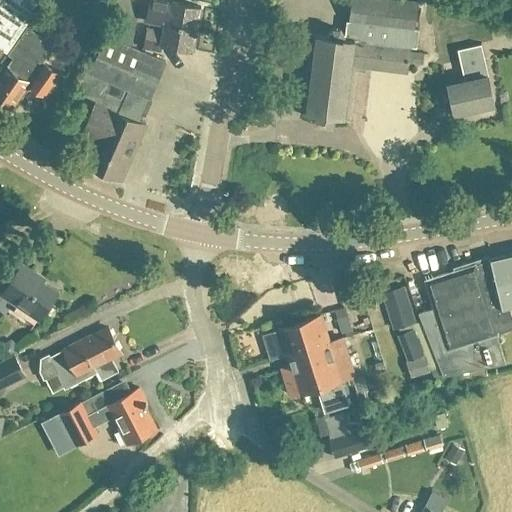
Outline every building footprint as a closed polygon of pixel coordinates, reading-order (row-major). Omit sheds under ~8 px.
[(6,53),(34,13),(14,0),(0,0),(0,53),(2,50),(6,53)] [(149,21),(197,29),(201,7),(169,1),(162,0),(152,0),(151,11),(150,11),(149,21)] [(333,28),(328,32),(327,35),(317,34),(316,35),(311,34),(301,111),(307,111),(306,113),(317,114),(316,120),(333,123),(334,116),(345,118),(345,117),(350,117),(357,67),(408,73),(409,62),(423,64),(424,54),(410,52),(411,47),(416,48),(419,30),(414,29),(417,3),(393,0),(352,0),(350,22),(347,22),(345,35),(344,35),(344,34),(340,29),(333,28)] [(162,31),(148,28),(144,48),(160,51),(161,44),(193,50),(197,29),(164,23),(162,31)] [(22,97),(30,86),(44,95),(58,74),(40,62),(52,45),(27,28),(9,55),(14,58),(0,78),(0,101),(11,109),(20,95),(22,97)] [(152,100),(149,99),(149,97),(165,61),(108,36),(86,71),(85,70),(76,91),(97,100),(83,133),(95,138),(84,163),(122,180),(146,125),(141,123),(152,100)] [(454,113),(494,104),(481,45),(458,50),(463,73),(470,71),(472,79),(447,85),(450,97),(446,98),(444,102),(446,110),(450,113),(454,112),(454,113)] [(511,328),(511,318),(507,305),(511,304),(511,254),(488,261),(489,266),(477,270),(496,334),(511,328)] [(40,320),(57,293),(35,278),(37,274),(22,264),(2,294),(40,320)] [(426,282),(434,308),(418,313),(422,321),(441,369),(444,376),(506,363),(496,334),(477,270),(475,264),(425,281),(426,282)] [(398,326),(415,321),(404,286),(389,291),(383,293),(394,328),(398,326)] [(288,354),(329,342),(320,314),(280,327),(288,354)] [(412,378),(430,372),(441,369),(422,321),(416,323),(415,321),(398,326),(400,333),(414,328),(424,356),(406,361),(412,378)] [(93,366),(121,352),(108,327),(90,336),(90,335),(80,340),(80,339),(63,348),(64,350),(50,357),(49,354),(41,358),(40,370),(44,378),(57,372),(65,387),(96,371),(93,366)] [(342,337),(329,342),(288,354),(291,362),(308,357),(317,387),(340,379),(354,375),(342,337)] [(0,387),(25,375),(14,355),(0,362),(0,387)] [(308,357),(291,362),(292,366),(282,369),(291,396),(304,392),(305,395),(319,391),(325,412),(348,405),(340,379),(317,387),(308,357)] [(127,443),(157,428),(145,405),(148,404),(139,388),(110,403),(104,390),(59,413),(76,446),(99,435),(94,426),(113,416),(127,443)] [(367,426),(328,439),(334,458),(373,445),(367,426)]
